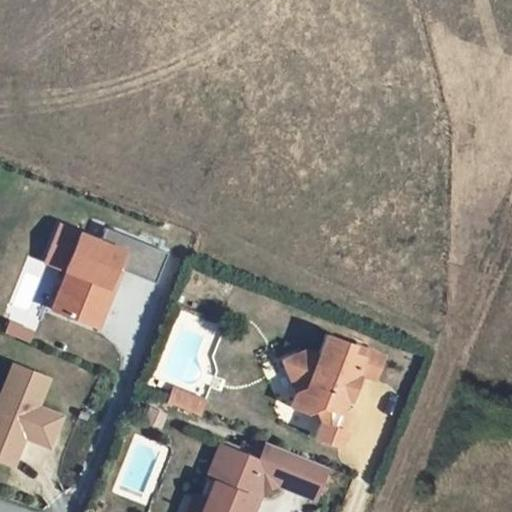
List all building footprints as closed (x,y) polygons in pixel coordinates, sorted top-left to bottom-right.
[(49,312),(100,330),(129,248),(56,223),(43,264),(63,270),(49,312)] [(345,384),(356,381),(369,358),(328,342),(316,363),(305,358),(278,365),(292,399),(286,414),(303,421),(320,414),(324,416),(312,443),(340,455),(348,436),(338,423),(347,404),(342,394),(345,384)] [(387,366),(369,358),(356,381),(375,389),(387,366)] [(9,362),(0,388),(0,461),(16,467),(25,440),(53,449),(65,414),(41,406),(52,376),(9,362)] [(179,397),(174,411),(207,424),(213,410),(179,397)] [(159,416),(154,428),(168,433),(173,422),(159,416)] [(313,505),(327,472),(265,448),(257,466),(217,450),(203,482),(212,486),(199,511),(246,511),(252,498),(279,492),(313,505)] [(203,482),(198,494),(193,493),(184,511),(199,511),(212,486),(203,482)]
